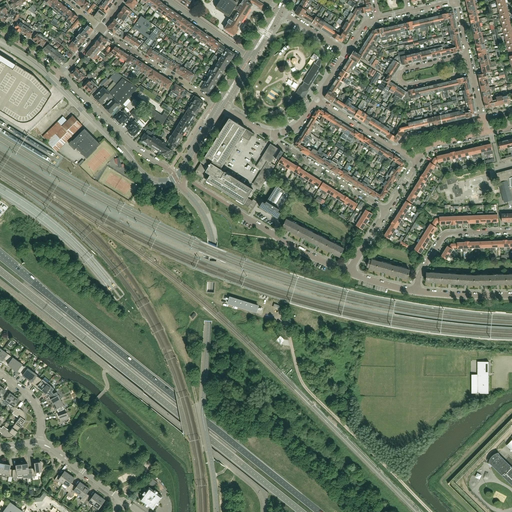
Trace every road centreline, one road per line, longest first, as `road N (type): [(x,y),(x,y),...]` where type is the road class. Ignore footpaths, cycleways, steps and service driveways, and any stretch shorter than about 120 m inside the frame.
road 1 (primary): [(318,511),(0,256)]
road 2 (primary): [(0,271),(298,511)]
road 3 (residential): [(471,71),(408,85),(399,78),(404,69),(467,54)]
road 4 (residential): [(219,105),(101,29)]
road 5 (residential): [(386,211),(277,142),(275,133)]
road 6 (residential): [(416,291),(446,234),(511,230)]
